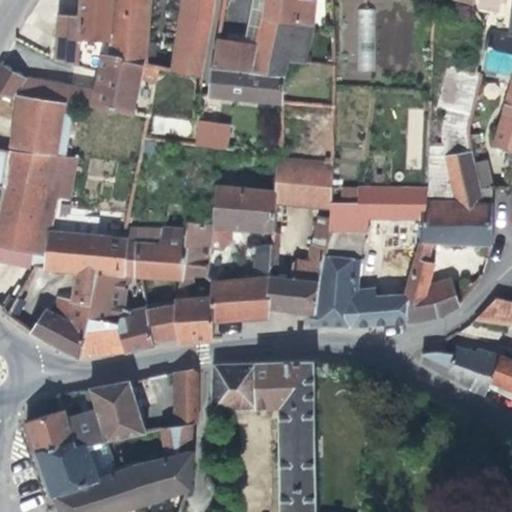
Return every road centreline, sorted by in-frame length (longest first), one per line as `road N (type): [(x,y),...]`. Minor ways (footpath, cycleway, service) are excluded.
road 1 (residential): [(360,346),(431,329),(476,303),(511,268)]
road 2 (tertiary): [(202,353),(33,370)]
road 3 (tertiary): [(511,418),(360,346)]
road 4 (residential): [(195,511),(202,353)]
road 5 (tertiary): [(360,346),(202,353)]
